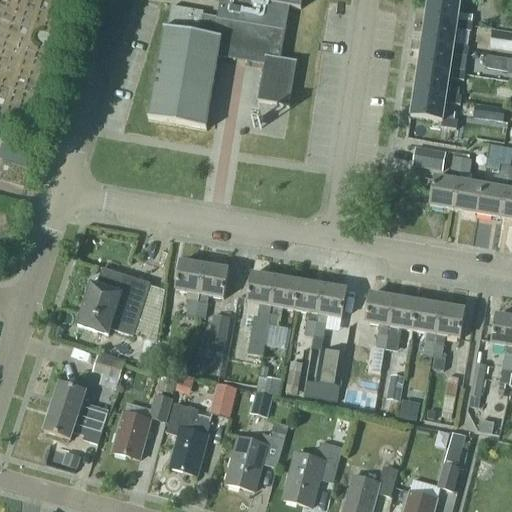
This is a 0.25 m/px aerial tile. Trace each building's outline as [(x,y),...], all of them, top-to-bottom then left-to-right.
[(163,32),(147,122),(206,132),(207,127),(218,59),(264,66),(257,103),(271,106),(289,109),(297,64),(281,61),(289,9),(301,11),(302,0),(220,0),(220,2),(217,21),(202,18),(202,15),(170,10),(166,32),(163,32)] [(429,0),(426,20),(457,25),(456,31),(470,33),(472,33),(473,24),(472,24),(473,17),(459,15),(461,1),(461,0),(429,0)] [(426,20),(423,45),(454,50),(453,56),(468,58),(469,49),(468,48),(470,33),(456,31),(457,25),(426,20)] [(489,50),(511,54),(511,35),(492,32),(489,50)] [(423,45),(419,69),(450,74),(449,80),(464,82),(466,73),(461,72),(462,66),(452,65),(453,56),(454,50),(423,45)] [(419,69),(415,94),(446,99),(446,105),(461,107),(462,98),(458,97),(459,90),(448,89),(449,80),(450,74),(419,69)] [(411,118),(411,119),(442,124),(441,129),(457,131),(458,122),(454,122),(455,115),(444,113),(446,105),(446,99),(415,94),(412,118),(411,118)] [(474,121),(503,125),(505,110),(476,106),(474,121)] [(5,146),(1,161),(29,169),(33,154),(5,146)] [(487,170),(501,173),(500,179),(499,182),(508,184),(510,169),(511,160),(511,151),(491,148),(487,170)] [(413,168),(442,174),(446,156),(416,151),(413,168)] [(464,161),(455,160),(452,174),(461,176),(464,161)] [(464,161),(461,176),(470,177),(472,163),(464,161)] [(436,180),(431,209),(455,213),(460,184),(461,176),(452,174),(451,182),(436,180)] [(455,213),(478,217),(483,188),(470,186),(472,177),(470,177),(461,176),(460,184),(455,213)] [(495,190),(483,188),(478,217),(502,221),(507,192),(508,184),(499,182),(500,179),(497,179),(495,190)] [(511,222),(511,184),(508,184),(507,192),(502,221),(511,222)] [(181,264),(176,293),(188,295),(187,304),(189,304),(198,306),(205,268),(181,264)] [(205,268),(198,306),(207,307),(209,299),(224,301),(229,272),(205,268)] [(112,332),(133,340),(151,288),(104,272),(98,289),(93,287),(79,328),(110,338),(112,332)] [(252,276),(247,305),(250,306),(248,317),(255,318),(248,357),(263,360),(265,347),(268,331),(270,318),(276,280),(252,276)] [(276,280),(270,318),(279,319),(281,320),(283,311),(295,313),(300,284),(276,280)] [(300,284),(295,313),(307,315),(305,324),(308,324),(317,326),(323,288),(300,284)] [(152,339),(157,321),(150,319),(154,306),(162,308),(161,312),(165,313),(172,292),(157,287),(143,336),(152,339)] [(323,288),(317,326),(326,327),(328,328),(329,319),(342,321),(347,292),(323,288)] [(370,296),(366,325),(380,328),(379,336),(388,338),(394,300),(370,296)] [(388,338),(386,351),(395,353),(396,343),(399,343),(401,331),(413,333),(418,304),(394,300),(388,338)] [(196,319),(198,306),(189,304),(187,318),(196,319)] [(418,304),(413,333),(427,336),(426,344),(435,346),(441,308),(418,304)] [(198,306),(196,319),(205,321),(207,307),(198,306)] [(441,308),(435,346),(444,347),(445,339),(460,341),(465,312),(441,308)] [(511,320),(497,317),(492,347),(506,349),(505,358),(511,358),(511,320)] [(214,318),(209,346),(225,348),(229,320),(214,318)] [(270,318),(268,331),(277,333),(277,332),(279,319),(270,318)] [(308,324),(305,338),(314,339),(317,326),(308,324)] [(317,326),(314,339),(323,341),(326,327),(317,326)] [(379,336),(377,350),(385,351),(386,351),(388,338),(379,336)] [(426,344),(423,358),(432,359),(435,346),(426,344)] [(157,368),(171,371),(175,347),(161,345),(157,368)] [(435,346),(432,359),(436,360),(441,361),(442,356),(444,347),(435,346)] [(332,349),(326,388),(340,390),(346,351),(332,349)] [(374,362),(383,364),(385,351),(377,350),(374,362)] [(99,357),(94,374),(120,383),(126,367),(99,357)] [(511,358),(505,358),(503,371),(511,373),(511,371),(511,358)] [(441,361),(436,360),(434,372),(443,373),(445,361),(441,361)] [(285,395),(297,397),(302,366),(290,364),(285,395)] [(475,366),(470,398),(480,399),(486,368),(475,366)] [(157,392),(173,397),(178,380),(162,375),(157,392)] [(387,402),(400,404),(404,380),(391,378),(387,402)] [(53,409),(104,426),(107,417),(94,413),(82,410),(87,395),(60,387),(53,409)] [(218,388),(211,415),(228,420),(235,393),(218,388)] [(257,397),(254,409),(268,413),(272,401),(257,397)] [(150,420),(166,425),(171,403),(156,399),(150,420)] [(405,419),(421,422),(425,405),(408,402),(405,419)] [(53,409),(45,434),(71,442),(75,429),(87,432),(84,442),(98,446),(104,426),(53,409)] [(208,439),(206,438),(211,419),(174,409),(167,436),(179,440),(170,471),(197,478),(208,439)] [(113,455),(140,463),(151,423),(124,416),(113,455)] [(226,487),(254,494),(263,462),(278,466),(284,444),(263,438),(260,448),(238,443),(226,487)] [(445,463),(458,467),(462,450),(449,447),(450,444),(442,442),(440,451),(448,453),(445,463)] [(283,503),(311,511),(320,478),(333,482),(341,451),(321,446),(316,462),(296,457),(283,503)] [(62,467),(77,472),(81,459),(66,454),(62,467)] [(437,491),(452,495),(458,471),(443,467),(437,491)] [(352,479),(343,511),(371,511),(377,496),(390,499),(397,474),(383,470),(379,486),(368,483),(352,479)] [(404,511),(434,511),(436,503),(409,496),(404,511)]
